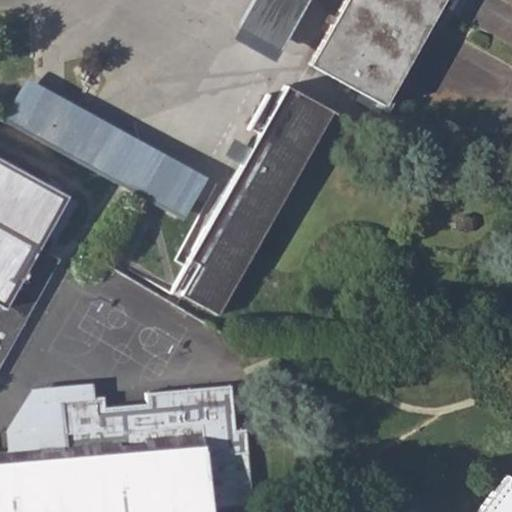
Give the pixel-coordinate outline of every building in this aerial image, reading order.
[(250,0),(236,25),(282,51),(311,0),(250,0)] [(342,0),(307,63),(381,105),(417,41),(438,4),(430,0),(342,0)] [(206,253),(183,296),(218,316),(329,110),(285,85),(196,248),(206,253)] [(0,363),(58,260),(36,248),(64,196),(0,160),(0,363)] [(465,215),(457,220),(458,230),(466,233),(474,228),(473,218),(465,215)] [(56,396),(84,393),(83,379),(23,385),(3,431),(5,451),(35,448),(35,452),(61,450),(56,396)] [(5,451),(0,451),(0,511),(215,511),(214,494),(253,490),(247,426),(236,425),(232,384),(143,388),(144,398),(102,402),(101,392),(84,393),(56,396),(61,450),(35,452),(35,448),(5,451)] [(477,511),(511,511),(511,476),(507,472),(477,511)]
